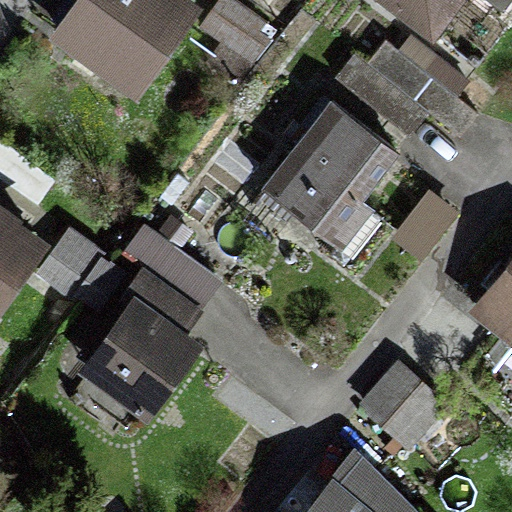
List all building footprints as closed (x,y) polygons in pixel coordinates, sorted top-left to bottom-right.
[(191,5),(184,0),(83,0),(60,33),(135,85),(191,5)] [(264,22),(231,0),(217,0),(201,24),(244,53),(264,22)] [(386,0),(432,33),(457,0),(490,0),(503,9),(510,0),(386,0)] [(478,113),(386,37),(368,60),(460,135),(478,113)] [(396,147),(334,98),(265,185),(340,245),(370,206),(358,196),(396,147)] [(9,217),(0,211),(0,293),(36,241),(6,221),(9,217)] [(214,276),(146,228),(130,251),(198,299),(214,276)] [(101,253),(68,229),(38,269),(71,293),(101,253)] [(511,263),(479,306),(510,331),(511,328),(511,263)] [(192,308),(143,274),(125,300),(134,307),(93,367),(146,404),(188,344),(174,334),(192,308)] [(418,384),(397,366),(366,403),(387,420),(418,384)] [(411,511),(419,503),(357,451),(305,511),(411,511)]
